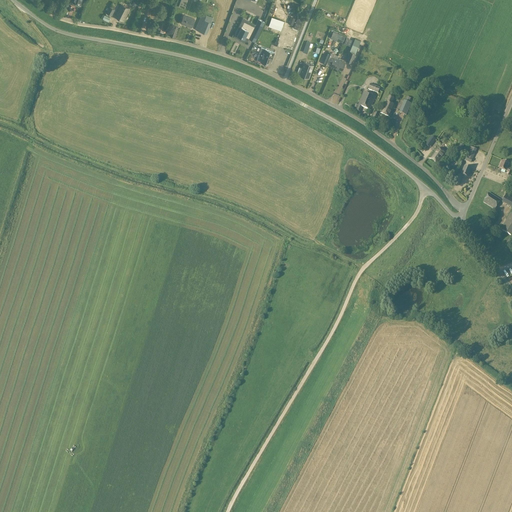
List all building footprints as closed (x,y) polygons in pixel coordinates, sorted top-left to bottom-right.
[(124,21),(130,8),(121,4),(115,17),(124,21)] [(110,7),(106,13),(112,16),(115,9),(110,7)] [(201,13),(195,29),(207,34),(213,17),(201,13)] [(184,15),(180,23),(191,27),(194,19),(184,15)] [(298,17),(293,28),(299,30),(303,19),(298,17)] [(165,33),(168,21),(158,18),(155,30),(165,33)] [(255,27),(244,21),(237,35),(244,38),(246,35),(249,37),(249,38),(255,41),(264,23),(258,20),(255,27)] [(332,32),(330,38),(335,41),(338,34),(332,32)] [(336,40),(343,43),(345,37),(338,34),(336,40)] [(306,41),(303,52),(307,53),(308,50),(310,51),(313,44),(306,41)] [(349,51),(345,60),(352,63),(356,53),(358,47),(352,44),(350,51),(349,51)] [(265,49),(261,47),(259,52),(272,57),(274,52),(265,49)] [(330,65),(330,66),(333,67),(337,59),(333,58),(332,57),(333,53),(328,51),(323,63),(324,63),(323,64),(327,66),(328,65),(329,64),(330,65)] [(258,55),(262,57),(260,61),(270,65),(272,57),(259,52),(258,55)] [(342,70),(345,62),(337,59),(333,67),(334,67),(342,70)] [(304,62),(299,75),(309,78),(313,65),(304,62)] [(380,88),(370,84),(368,89),(378,94),(380,88)] [(360,112),(362,107),(369,110),(375,97),(364,92),(358,105),(356,110),(360,112)] [(380,113),(390,118),(395,106),(392,104),(395,99),(388,96),(380,113)] [(404,101),(399,113),(407,116),(412,104),(404,101)] [(432,137),(427,143),(431,146),(432,144),(435,139),(432,137)] [(473,159),(477,150),(470,146),(465,156),(467,157),(465,161),(471,163),(473,159)] [(430,158),(438,165),(446,154),(437,148),(430,158)] [(502,161),(499,168),(510,173),(511,169),(507,167),(509,164),(502,161)] [(471,169),(464,166),(461,175),(467,178),(471,169)] [(502,203),(511,208),(511,193),(508,192),(507,194),(506,194),(502,203)] [(489,193),(483,202),(494,209),(500,201),(489,193)] [(511,235),(511,215),(510,214),(501,230),(511,236),(511,235)]
